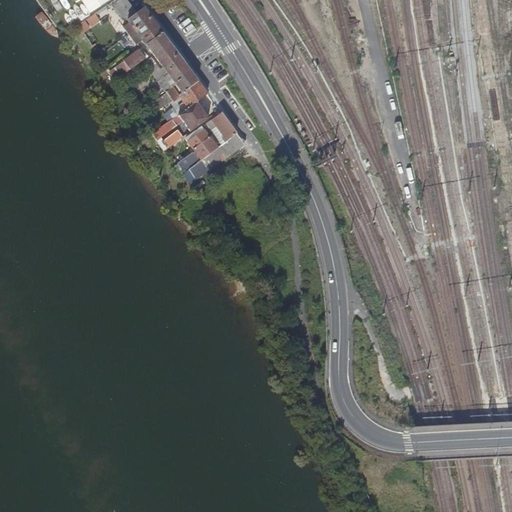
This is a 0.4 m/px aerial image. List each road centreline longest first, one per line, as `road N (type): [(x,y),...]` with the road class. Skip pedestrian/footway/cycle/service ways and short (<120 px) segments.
road 1 (secondary): [(511,440),(398,443),(352,418),(339,388),(338,304),(325,234),(263,102)]
road 2 (track): [(338,304),(352,302),(360,311),(391,391),(425,390)]
road 3 (residential): [(192,52),(263,150)]
